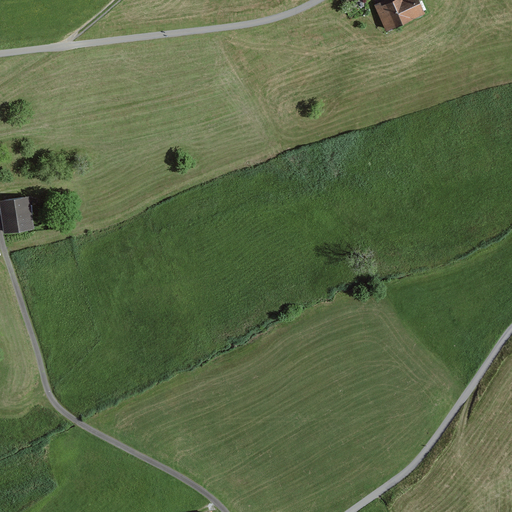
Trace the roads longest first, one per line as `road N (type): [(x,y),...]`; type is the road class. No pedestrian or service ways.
road 1 (unclassified): [(319,0),(233,27),(0,54)]
road 2 (residential): [(352,511),(432,444),(511,330)]
